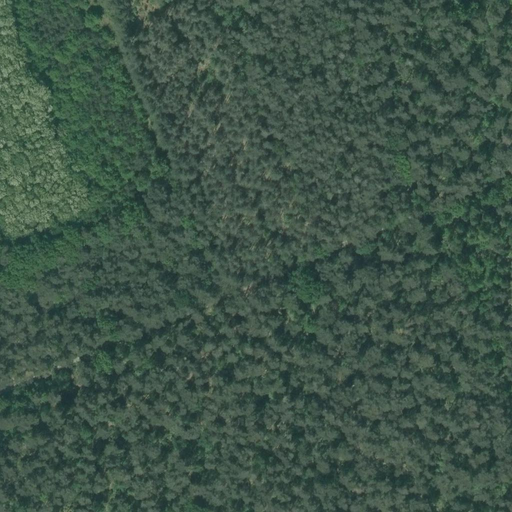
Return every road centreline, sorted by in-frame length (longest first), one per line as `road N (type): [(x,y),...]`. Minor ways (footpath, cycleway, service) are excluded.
road 1 (track): [(511,175),(0,392)]
road 2 (track): [(423,214),(332,0)]
